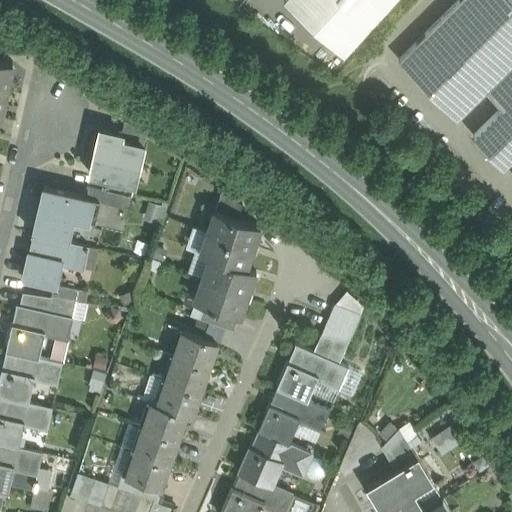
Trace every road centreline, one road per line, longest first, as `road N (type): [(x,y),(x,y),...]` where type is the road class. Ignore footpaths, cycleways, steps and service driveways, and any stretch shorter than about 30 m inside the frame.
road 1 (tertiary): [(511,347),(440,268),(287,136),(72,0)]
road 2 (residential): [(197,511),(276,313),(301,278)]
road 3 (residential): [(0,259),(23,168),(54,124)]
